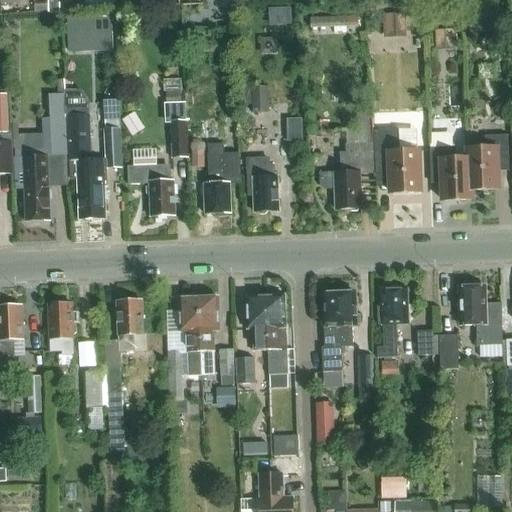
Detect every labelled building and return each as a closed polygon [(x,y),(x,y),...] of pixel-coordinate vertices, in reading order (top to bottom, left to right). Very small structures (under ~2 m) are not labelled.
[(481,16),(499,15),(499,1),(480,2),(481,13),(481,16)] [(61,13),(61,3),(48,4),(48,5),(48,14),(61,13)] [(35,14),(48,14),(48,5),(35,5),(35,14)] [(407,38),(406,14),(383,15),(384,39),(407,38)] [(112,15),(67,16),(68,55),(113,53),(112,15)] [(359,17),(310,19),(311,29),(359,27),(359,17)] [(455,51),(454,31),(435,32),(436,52),(455,51)] [(196,54),(224,54),(224,53),(231,53),(231,43),(224,43),(224,42),(196,43),(196,54)] [(238,88),(239,107),(252,107),(253,113),(269,113),(269,87),(238,88)] [(171,125),(172,161),(189,160),(187,104),(165,105),(166,125),(171,125)] [(133,138),(145,130),(134,113),(122,121),(133,138)] [(104,131),(106,170),(123,170),(121,120),(104,121),(105,131),(104,131)] [(287,143),(303,143),(303,120),(287,120),(287,143)] [(64,121),(48,122),(49,159),(66,158),(64,121)] [(89,138),(88,129),(82,122),(74,123),(68,129),(69,139),(67,139),(68,156),(68,163),(70,162),(70,181),(78,181),(79,221),(92,220),(94,222),(100,222),(101,220),(105,220),(104,200),(106,197),(106,192),(104,190),(104,187),(95,187),(94,163),(92,163),(91,138),(89,138)] [(0,134),(9,134),(9,123),(0,123),(0,134)] [(400,132),(375,133),(376,172),(391,172),(392,196),(420,195),(418,153),(401,153),(400,132)] [(468,150),(469,160),(471,192),(498,191),(497,167),(509,167),(508,137),(485,138),(486,150),(468,150)] [(13,143),(0,143),(0,176),(14,176),(13,143)] [(204,145),(192,145),(192,169),(205,169),(204,145)] [(208,156),(209,184),(204,185),(204,189),(202,189),(202,198),(205,198),(206,216),(217,215),(218,218),(228,217),(228,215),(231,215),(230,185),(241,185),(239,155),(235,155),(235,149),(227,150),(228,156),(224,156),(223,146),(209,147),(209,156),(208,156)] [(373,148),(346,149),(346,154),(340,155),(341,174),(334,174),(334,176),(320,177),(320,186),(325,190),(335,190),(335,211),(348,210),(351,212),(357,212),(359,210),(361,210),(360,174),(375,174),(373,148)] [(471,192),(469,160),(452,160),(452,148),(430,149),(431,179),(443,179),(444,203),(472,201),(471,192)] [(248,197),(254,197),(255,213),(257,213),(260,216),(266,215),(268,213),(279,212),(278,178),(275,178),(275,167),(270,167),(270,158),(247,159),(248,197)] [(16,194),(25,193),(26,223),(28,223),(31,225),(37,225),(40,222),(51,222),(50,202),(52,200),(52,194),(49,191),(48,159),(15,160),(16,194)] [(165,217),(175,217),(173,183),(170,183),(170,181),(171,181),(171,170),(157,171),(156,167),(127,168),(128,186),(149,185),(149,186),(147,189),(147,195),(150,198),(151,218),(153,218),(156,220),(162,220),(165,217)] [(478,347),(504,346),(502,304),(485,305),(484,287),(471,288),(469,286),(464,286),(462,289),(459,289),(460,314),(458,316),(459,321),(461,323),(461,327),(477,326),(478,347)] [(382,294),(383,309),(378,309),(379,327),(384,327),(385,350),(380,350),(380,359),(399,358),(398,327),(409,326),(409,325),(408,325),(408,324),(411,322),(410,316),(407,314),(406,292),(404,293),(401,290),(396,290),(393,293),(382,294)] [(352,291),(339,292),(342,349),(352,348),(352,331),(357,331),(357,328),(359,327),(359,317),(357,317),(356,294),(352,295),(352,291)] [(342,349),(339,292),(326,293),(326,296),(323,296),(324,319),(322,319),(322,328),(325,327),(326,349),(323,349),(324,375),(343,373),(342,349)] [(282,351),(281,329),(287,329),(285,296),(281,297),(276,294),(274,297),(266,298),(268,352),(269,378),(288,377),(287,351),(282,351)] [(255,353),(268,352),(266,298),(257,298),(251,295),(249,298),(247,298),(248,331),(254,330),(255,353)] [(202,355),(200,300),(191,300),(189,298),(183,299),(183,301),(180,301),(182,334),(166,334),(167,356),(168,356),(169,400),(171,400),(172,406),(182,405),(182,399),(184,399),(183,355),(202,355)] [(200,300),(202,355),(203,355),(204,378),(217,378),(215,333),(221,333),(219,300),(217,300),(215,298),(210,298),(210,300),(200,300)] [(117,304),(120,341),(120,354),(147,352),(147,336),(145,336),(144,335),(146,335),(145,331),(148,331),(148,321),(145,322),(144,302),(117,304)] [(74,355),(73,352),(73,340),(75,340),(75,337),(77,333),(77,328),(74,326),(73,306),(62,307),(59,303),(53,304),(51,307),(49,307),(52,353),(62,353),(62,356),(74,355)] [(0,309),(0,358),(0,359),(0,358),(0,369),(15,369),(15,352),(25,351),(24,338),(27,337),(26,328),(24,328),(23,308),(20,308),(20,305),(6,306),(7,309),(0,309)] [(418,358),(435,357),(434,332),(417,333),(418,358)] [(459,370),(457,336),(439,337),(440,371),(459,370)] [(221,351),(221,378),(222,387),(234,387),(234,378),(233,351),(221,351)] [(374,357),(358,357),(358,390),(374,389),(374,357)] [(255,359),(236,360),(237,386),(256,386),(255,359)] [(382,363),(382,376),(398,376),(398,362),(382,363)] [(110,447),(111,464),(128,463),(128,464),(156,463),(155,439),(130,441),(130,446),(125,446),(123,410),(121,363),(105,363),(106,374),(107,410),(108,410),(110,447)] [(87,410),(103,410),(101,374),(101,373),(85,373),(87,410)] [(41,378),(27,378),(28,415),(42,414),(41,390),(45,389),(44,379),(41,379),(41,378)] [(217,406),(236,405),(235,389),(217,389),(217,406)] [(335,445),(334,428),(333,404),(318,405),(320,446),(335,445)] [(41,418),(17,420),(18,437),(42,435),(41,418)] [(257,457),(268,457),(268,443),(256,444),(257,457)] [(420,452),(414,455),(422,470),(428,466),(420,452)] [(362,472),(374,466),(370,456),(357,463),(362,472)] [(298,460),(281,460),(282,475),(299,475),(298,460)] [(259,476),(259,511),(292,511),(292,499),(279,499),(279,492),(282,492),(282,475),(259,476)] [(346,492),(328,493),(329,511),(347,511),(346,492)] [(439,511),(439,501),(414,502),(412,502),(412,511),(439,511)] [(390,511),(390,503),(380,504),(380,511),(390,511)]
